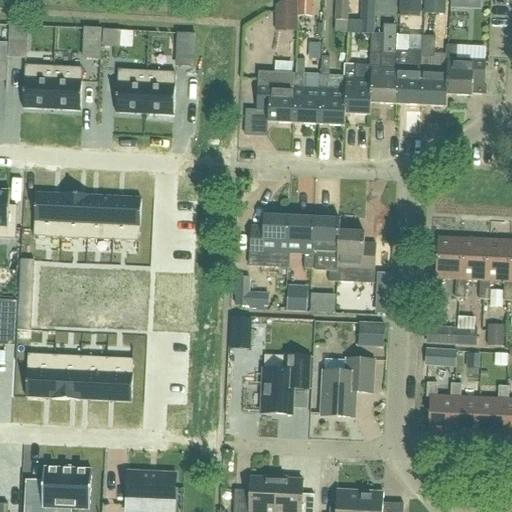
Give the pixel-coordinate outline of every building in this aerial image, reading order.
[(310,18),(311,0),(297,0),(297,18),(310,18)] [(335,0),(334,23),(347,23),(347,0),(335,0)] [(373,24),(373,0),(360,0),(359,23),(373,24)] [(452,0),(452,9),(464,9),(479,10),(479,0),(452,0)] [(296,33),(296,9),(275,8),(274,32),(296,33)] [(11,28),(9,59),(26,60),(28,28),(11,28)] [(85,31),(84,60),(99,61),(101,32),(85,31)] [(104,32),(103,48),(119,49),(120,33),(104,32)] [(370,105),(371,106),(395,107),(397,71),(395,72),(396,55),(395,55),(383,55),(384,36),(371,35),(370,68),(370,72),(372,72),(371,83),(370,105)] [(179,36),(178,68),(194,69),(195,37),(179,36)] [(395,72),(397,71),(395,107),(420,108),(422,73),(420,73),(421,53),(420,53),(408,53),(408,37),(396,37),(395,55),(396,55),(395,72)] [(447,109),(447,102),(447,97),(446,97),(448,74),(447,74),(431,73),(432,59),(433,38),(421,38),(420,53),(421,53),(420,73),(422,73),(420,108),(447,109)] [(448,63),(448,69),(447,74),(448,74),(446,97),(447,97),(472,99),(472,96),(486,97),(487,88),(485,88),(486,63),(484,63),(456,62),(457,48),(447,47),(446,63),(448,63)] [(456,62),(484,63),(485,49),(457,48),(456,62)] [(344,129),(345,119),(345,117),(344,117),(346,93),(328,92),(329,78),(330,59),(321,59),(320,77),(318,77),(318,92),(320,92),(319,128),(344,129)] [(295,90),(293,127),(319,128),(320,92),(318,92),(303,91),(305,61),(297,61),(297,76),(293,76),(293,83),(293,90),(295,90)] [(370,72),(370,68),(345,67),(344,82),(346,82),(346,93),(344,117),(345,117),(370,118),(371,106),(370,105),(371,83),(372,72),(370,72)] [(25,68),(23,111),(51,112),(53,69),(25,68)] [(53,69),(51,112),(80,113),(82,70),(53,69)] [(117,72),(115,115),(144,117),(146,73),(117,72)] [(146,73),(144,117),(173,118),(175,75),(146,73)] [(293,83),(293,76),(258,74),(256,114),(268,115),(268,125),(293,127),(295,90),(293,90),(293,83)] [(0,241),(16,242),(17,208),(9,208),(10,193),(9,193),(9,194),(0,193),(0,241)] [(63,197),(62,197),(36,196),(34,239),(61,240),(63,197)] [(89,199),(90,199),(90,198),(62,196),(62,197),(63,197),(61,240),(87,241),(89,199)] [(87,241),(113,243),(115,200),(90,199),(89,199),(87,241)] [(142,201),(115,200),(113,243),(139,244),(142,201)] [(290,263),(290,256),(288,256),(289,220),(264,219),(263,230),(251,229),(250,254),(249,269),(279,270),(286,270),(289,271),(290,263)] [(289,220),(288,256),(290,256),(305,257),(304,271),(312,271),(315,271),(315,264),(315,257),(312,257),(314,221),(289,220)] [(337,270),(337,269),(337,264),(337,258),(338,258),(338,235),(340,235),(340,223),(314,221),(312,257),(315,257),(315,264),(315,271),(329,272),(328,284),(339,285),(339,278),(340,271),(337,270)] [(337,269),(337,270),(340,271),(339,278),(339,285),(354,286),(366,286),(375,287),(375,272),(376,247),(365,247),(365,236),(340,235),(338,235),(338,258),(337,258),(337,264),(337,269)] [(462,282),(464,241),(439,240),(437,279),(432,279),(431,299),(442,300),(443,282),(456,282),(462,282)] [(485,284),(487,243),(464,241),(462,282),(456,282),(455,300),(465,301),(466,283),(480,283),(485,284)] [(509,285),(511,244),(487,243),(485,284),(480,283),(479,301),(489,302),(490,284),(504,285),(509,285)] [(509,285),(504,285),(503,303),(511,303),(511,243),(511,244),(509,285)] [(21,262),(20,271),(34,272),(34,263),(21,262)] [(20,271),(20,280),(33,280),(34,272),(20,271)] [(378,296),(390,296),(391,276),(379,276),(378,296)] [(20,280),(19,288),(33,289),(33,280),(20,280)] [(249,296),(250,282),(236,281),(235,308),(268,309),(268,297),(249,296)] [(19,288),(19,297),(33,298),(33,289),(19,288)] [(288,314),(308,315),(309,290),(289,289),(288,314)] [(19,297),(18,306),(32,307),(33,298),(19,297)] [(335,299),(323,298),(322,314),(335,315),(335,299)] [(0,302),(0,323),(16,324),(17,303),(0,302)] [(18,306),(18,315),(32,316),(32,307),(18,306)] [(18,315),(17,324),(31,324),(32,316),(18,315)] [(250,352),(251,321),(231,320),(230,351),(250,352)] [(17,324),(17,333),(31,333),(31,324),(17,324)] [(383,350),(384,326),(358,324),(357,349),(383,350)] [(489,328),(489,349),(504,349),(505,328),(489,328)] [(426,330),(425,347),(457,348),(457,331),(426,330)] [(475,349),(475,332),(457,331),(457,348),(475,349)] [(454,369),(455,352),(425,351),(424,368),(454,369)] [(469,356),(468,364),(481,365),(482,356),(469,356)] [(498,356),(497,369),(509,369),(510,357),(498,356)] [(53,401),(55,358),(28,357),(26,400),(52,401),(53,401)] [(53,401),(52,401),(52,402),(80,403),(80,402),(79,402),(81,359),(55,358),(53,401)] [(308,391),(309,359),(285,358),(284,372),(264,371),(262,415),(292,417),(293,390),(308,391)] [(105,404),(107,361),(81,359),(79,402),(80,402),(105,404)] [(107,361),(105,404),(132,405),(134,362),(107,361)] [(372,395),(373,363),(347,362),(346,375),(324,374),(322,418),(354,420),(355,394),(372,395)] [(455,400),(450,400),(437,399),(437,386),(427,385),(426,400),(431,400),(429,436),(454,437),(455,400)] [(478,438),(479,401),(460,400),(461,387),(451,386),(450,400),(455,400),(454,437),(478,438)] [(503,402),(508,402),(508,389),(498,388),(498,402),(479,401),(478,438),(501,439),(503,402)] [(503,402),(501,439),(511,439),(511,402),(508,402),(503,402)] [(90,511),(92,473),(44,471),(43,485),(27,484),(26,511),(43,511),(44,511),(75,511),(90,511)] [(128,474),(127,502),(126,511),(147,511),(148,502),(175,504),(176,476),(128,474)] [(275,511),(277,481),(251,480),(250,493),(235,492),(233,511),(275,511)] [(275,511),(313,511),(315,497),(302,496),(303,483),(277,481),(275,511)] [(329,510),(329,511),(359,511),(360,493),(337,492),(336,511),(329,510)] [(359,511),(382,511),(383,494),(360,493),(359,511)]
